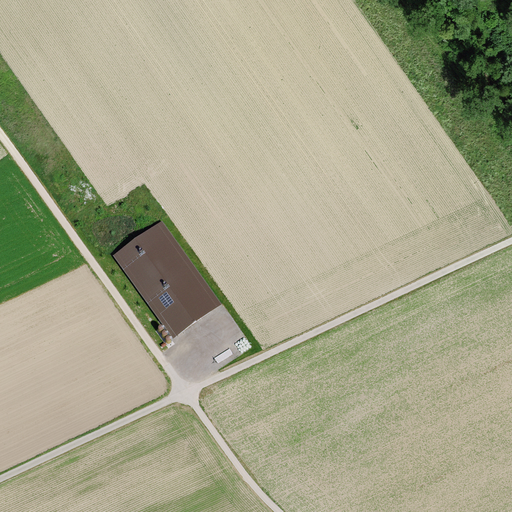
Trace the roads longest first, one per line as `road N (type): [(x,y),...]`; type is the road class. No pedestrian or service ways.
road 1 (track): [(280,511),(185,391),(511,240)]
road 2 (track): [(185,391),(0,132)]
road 3 (unclassified): [(0,475),(185,391)]
